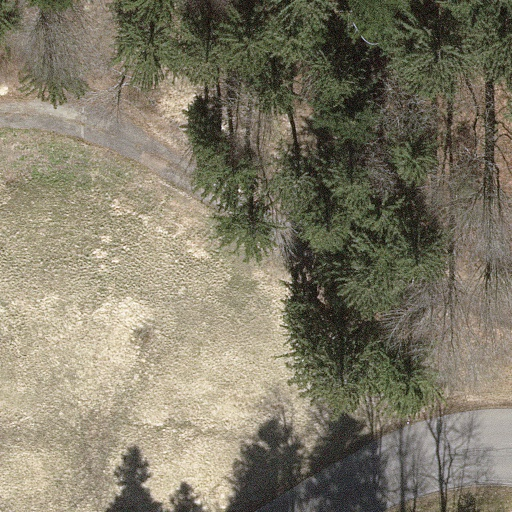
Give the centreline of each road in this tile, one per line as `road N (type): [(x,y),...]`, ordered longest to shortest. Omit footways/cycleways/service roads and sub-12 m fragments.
road 1 (track): [(511,306),(323,255),(135,144),(0,123)]
road 2 (tertiary): [(511,447),(464,446),(411,462),(310,511)]
